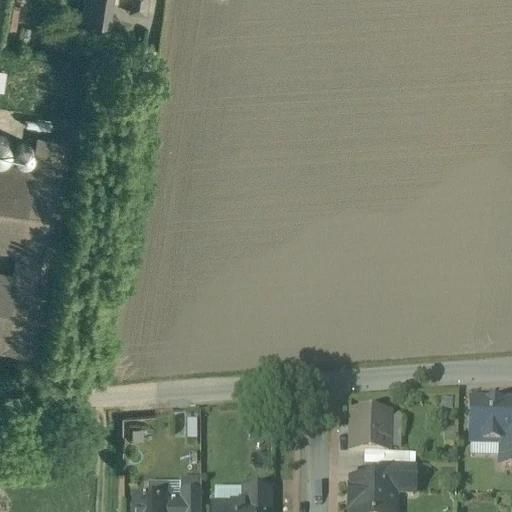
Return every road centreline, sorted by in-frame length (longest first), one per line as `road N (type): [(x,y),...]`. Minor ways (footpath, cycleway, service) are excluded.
road 1 (residential): [(0,408),(317,385)]
road 2 (residential): [(317,385),(511,371)]
road 3 (residential): [(317,385),(316,511)]
